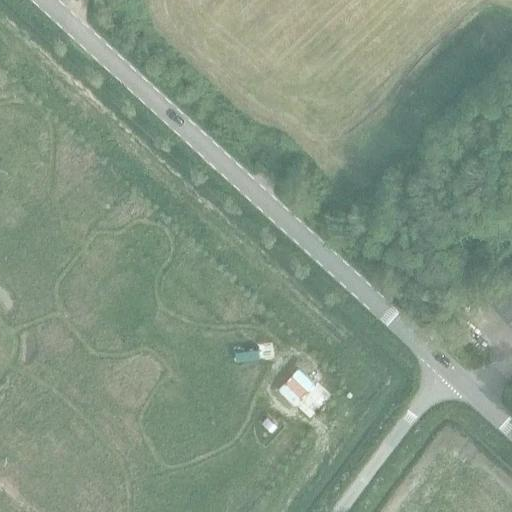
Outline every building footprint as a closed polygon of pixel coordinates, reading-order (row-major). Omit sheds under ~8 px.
[(511,274),(489,298),(511,319),(511,274)] [(258,347),(234,350),(235,359),(259,356),(258,347)] [(298,366),(291,373),(308,390),(315,383),(298,366)] [(291,373),(284,380),(302,397),(308,390),(291,373)] [(284,380),(277,387),(295,404),(302,397),(284,380)] [(265,416),(262,421),(269,427),(273,423),(265,416)]
